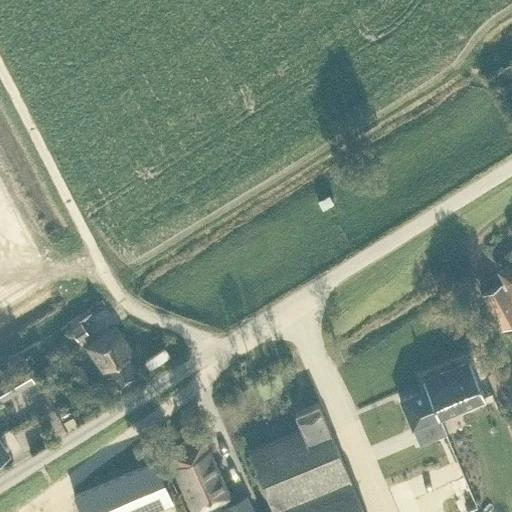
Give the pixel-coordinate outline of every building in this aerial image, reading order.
[(511,302),(510,298),(511,297),(511,296),(511,263),(497,271),(503,282),(482,294),(501,329),(511,322),(511,302)] [(86,330),(77,316),(66,322),(75,336),(86,330)] [(118,388),(138,375),(127,357),(132,354),(115,327),(85,346),(105,377),(110,374),(118,388)] [(23,356),(25,355),(30,363),(34,360),(29,352),(26,347),(20,351),(23,356)] [(18,352),(0,362),(0,368),(4,376),(25,364),(18,352)] [(425,389),(399,400),(412,429),(418,443),(445,432),(438,417),(484,398),(468,361),(422,380),(425,389)] [(28,369),(0,385),(0,398),(2,401),(35,381),(28,369)] [(49,401),(53,407),(58,405),(55,398),(49,401)] [(362,511),(343,465),(317,402),(293,412),(300,429),(247,450),(272,511),(269,511),(362,511)] [(72,417),(64,422),(68,428),(68,429),(76,424),(76,423),(72,417)] [(167,455),(162,457),(177,491),(182,489),(192,511),(214,503),(218,501),(223,511),(233,511),(239,509),(234,499),(205,438),(167,455)] [(0,460),(9,455),(0,439),(0,460)] [(143,511),(170,501),(155,465),(153,461),(74,494),(81,511),(143,511)] [(255,511),(247,493),(234,499),(239,509),(240,511),(255,511)]
